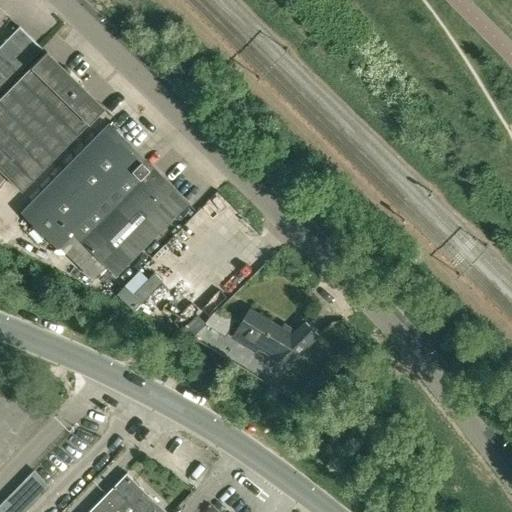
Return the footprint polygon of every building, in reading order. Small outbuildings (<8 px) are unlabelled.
[(0,90),(40,49),(18,27),(0,45),(0,90)] [(0,95),(0,172),(9,182),(18,190),(101,107),(45,51),(0,95)] [(55,246),(70,231),(142,158),(106,123),(19,211),(55,246)] [(184,201),(142,158),(70,231),(113,273),(184,201)] [(0,191),(9,182),(0,172),(0,191)] [(116,294),(133,311),(161,281),(153,273),(147,279),(132,295),(123,287),(116,294)] [(217,309),(204,323),(226,337),(235,321),(217,309)] [(259,348),(271,355),(284,368),(317,334),(304,321),(291,335),(258,314),(250,309),(235,332),(259,348)] [(192,320),(187,331),(196,336),(202,324),(192,320)] [(0,511),(23,511),(46,490),(49,486),(35,472),(0,507),(0,511)] [(166,511),(158,503),(127,473),(89,511),(116,511),(119,510),(121,511),(166,511)]
